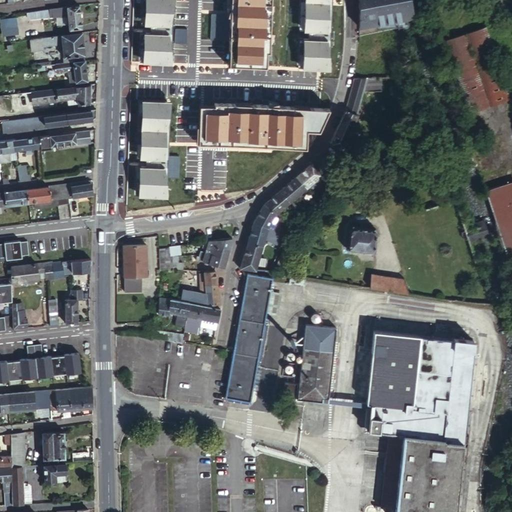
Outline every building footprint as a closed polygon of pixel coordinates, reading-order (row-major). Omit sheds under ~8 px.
[(146,24),(169,25),(170,0),(146,0),(147,2),(141,2),(141,16),(146,16),(146,24)] [(228,65),(269,67),(271,0),(231,0),(231,15),(229,41),(228,65)] [(304,31),(328,31),(328,0),(305,0),(305,9),(299,9),(299,23),(304,23),(304,31)] [(359,0),(359,26),(408,18),(413,17),(410,0),(359,0)] [(81,26),(78,4),(66,6),(48,8),(49,16),(67,14),(68,27),(81,26)] [(48,8),(36,9),(37,17),(49,16),(48,8)] [(26,20),(32,18),(31,10),(24,11),(11,13),(12,22),(26,20)] [(229,41),(231,15),(212,14),(211,41),(229,41)] [(485,53),(496,103),(511,97),(511,92),(491,24),(446,38),(448,45),(480,36),(485,53)] [(175,28),(175,43),(187,44),(187,29),(175,28)] [(69,60),(84,59),(81,30),(36,37),(38,45),(61,42),(63,56),(68,55),(69,60)] [(144,62),(168,63),(169,33),(146,32),(145,40),(140,40),(139,54),(145,54),(144,62)] [(448,45),(453,61),(485,53),(480,36),(448,45)] [(303,68),(326,69),(327,40),(304,39),(303,46),(298,46),(297,60),(303,60),(303,68)] [(469,112),(496,103),(485,53),(453,61),(469,112)] [(87,79),(84,59),(69,60),(57,62),(57,65),(60,65),(61,72),(68,71),(70,80),(74,80),(74,81),(87,79)] [(346,110),(330,142),(333,145),(342,149),(349,136),(352,137),(354,132),(351,131),(359,114),(357,113),(364,90),(382,89),(382,77),(354,79),(346,110)] [(88,102),(89,83),(29,91),(30,101),(31,104),(46,102),(46,99),(55,98),(76,95),(76,102),(88,102)] [(16,93),(18,103),(30,101),(29,91),(16,93)] [(141,158),(165,158),(167,101),(144,100),(143,107),(138,107),(137,121),(143,121),(142,136),(137,136),(136,150),(142,150),(141,158)] [(215,144),(306,147),(310,144),(319,130),(330,108),(217,104),(217,106),(199,105),(198,137),(216,138),(215,144)] [(63,121),(94,116),(95,107),(18,117),(13,118),(15,128),(55,122),(55,124),(63,123),(63,121)] [(90,143),(88,128),(37,135),(39,147),(39,150),(49,148),(49,146),(59,145),(64,144),(74,142),(75,145),(90,143)] [(39,147),(37,135),(13,138),(14,150),(24,148),(25,153),(32,152),(31,147),(39,147)] [(14,150),(13,138),(0,140),(0,162),(10,161),(8,150),(14,150)] [(178,178),(179,156),(168,155),(168,177),(178,178)] [(321,173),(312,162),(296,175),(306,186),(321,173)] [(140,195),(163,196),(164,167),(141,166),(141,174),(135,173),(135,187),(140,188),(140,195)] [(19,181),(31,180),(29,168),(18,170),(19,181)] [(428,195),(452,187),(446,168),(422,171),(412,171),(413,195),(428,195)] [(296,175),(281,189),(291,199),(292,198),(295,195),(298,198),(303,194),(300,191),(306,186),(296,175)] [(511,179),(485,189),(504,251),(508,261),(510,260),(511,266),(511,179)] [(25,188),(27,202),(32,201),(32,206),(69,201),(69,196),(67,181),(45,184),(45,186),(25,188)] [(67,181),(69,196),(75,194),(91,192),(89,182),(72,184),(71,181),(67,181)] [(0,205),(27,202),(25,188),(0,191),(0,205)] [(281,189),(265,202),(277,211),(287,202),(292,207),(295,204),(290,200),(291,199),(281,189)] [(302,199),(298,202),(302,207),(306,204),(302,199)] [(265,202),(254,222),(268,227),(275,213),(277,211),(265,202)] [(466,224),(471,241),(489,236),(484,219),(466,224)] [(254,222),(248,241),(263,244),(268,227),(254,222)] [(351,227),(348,247),(374,250),(376,232),(379,229),(374,226),(372,229),(355,226),(354,224),(350,225),(351,227)] [(228,248),(232,236),(209,240),(209,241),(204,242),(203,247),(204,247),(205,246),(211,246),(228,248)] [(0,255),(5,255),(5,258),(21,256),(21,253),(27,253),(26,239),(19,240),(19,239),(3,240),(3,242),(0,242),(0,255)] [(241,268),(242,268),(255,270),(263,244),(248,241),(241,268)] [(124,247),(126,293),(143,292),(143,278),(149,278),(148,246),(124,247)] [(206,252),(225,257),(228,248),(211,246),(205,246),(204,247),(207,248),(206,252)] [(160,249),(160,259),(170,258),(172,258),(172,254),(171,247),(160,249)] [(207,261),(222,266),(225,257),(206,252),(205,256),(204,260),(207,261)] [(89,270),(90,257),(60,261),(51,262),(53,277),(61,276),(61,273),(89,270)] [(159,269),(175,268),(183,267),(183,262),(179,262),(171,262),(170,258),(160,259),(159,269)] [(51,262),(51,261),(25,264),(26,280),(37,279),(37,277),(44,276),(44,278),(53,277),(51,262)] [(26,280),(25,264),(10,265),(10,282),(26,280)] [(188,301),(220,308),(216,271),(205,272),(205,274),(201,275),(202,285),(206,285),(207,293),(184,289),(182,300),(188,301)] [(252,400),(254,389),(258,367),(258,364),(260,355),(263,355),(264,356),(269,323),(265,322),(267,313),(273,277),(248,273),(226,397),(252,400)] [(370,286),(408,291),(403,277),(372,273),(370,286)] [(0,282),(0,301),(11,301),(10,282),(0,282)] [(79,288),(69,289),(70,294),(62,295),(65,323),(77,322),(75,298),(80,298),(79,288)] [(158,313),(169,313),(169,310),(172,298),(160,297),(158,313)] [(48,299),(51,324),(58,323),(55,298),(48,299)] [(169,310),(177,312),(180,300),(172,298),(169,310)] [(185,314),(188,301),(182,300),(180,300),(177,312),(177,316),(186,317),(187,314),(185,314)] [(202,317),(218,320),(220,308),(188,301),(185,314),(187,314),(186,317),(184,329),(191,329),(192,323),(197,323),(199,317),(202,317)] [(11,312),(12,329),(27,328),(26,318),(25,318),(24,310),(22,310),(22,303),(15,304),(16,311),(11,312)] [(199,332),(202,317),(199,317),(197,323),(192,323),(191,329),(184,329),(184,330),(199,332)] [(329,402),(329,398),(337,327),(306,324),(300,384),(286,383),(284,398),(298,399),(329,402)] [(151,337),(159,338),(160,338),(161,330),(153,329),(151,337)] [(160,338),(168,340),(169,331),(161,330),(160,338)] [(453,511),(472,340),(467,340),(373,330),(366,401),(370,401),(370,405),(367,429),(388,431),(402,433),(393,508),(393,511),(453,511)] [(168,340),(169,340),(175,341),(177,332),(169,331),(168,340)] [(182,342),(183,333),(177,332),(175,341),(182,342)] [(0,378),(80,370),(78,351),(41,355),(40,342),(26,344),(27,357),(0,359),(0,378)] [(258,367),(254,389),(259,389),(263,367),(258,367)] [(91,406),(91,385),(80,386),(81,407),(91,406)] [(80,386),(67,387),(69,408),(81,407),(80,386)] [(67,387),(48,388),(49,406),(50,409),(69,408),(67,387)] [(38,389),(39,407),(49,406),(48,388),(38,389)] [(22,391),(23,409),(39,407),(38,389),(22,391)] [(7,392),(8,410),(23,409),(22,391),(7,392)] [(0,410),(8,410),(7,392),(0,392),(0,410)] [(43,432),(43,457),(63,457),(63,431),(43,432)] [(379,506),(393,508),(402,433),(388,431),(379,506)] [(71,460),(93,458),(92,450),(71,452),(71,460)] [(274,451),(272,460),(287,463),(289,455),(274,451)] [(0,465),(10,465),(10,453),(0,454),(0,465)] [(44,463),(45,473),(45,480),(66,478),(65,462),(44,463)] [(10,491),(10,504),(22,503),(22,478),(25,478),(25,466),(24,463),(17,464),(10,465),(10,491)] [(24,463),(25,466),(39,465),(40,473),(45,473),(44,463),(39,464),(39,463),(24,463)] [(10,491),(10,465),(0,465),(0,477),(3,478),(3,491),(10,491)]
